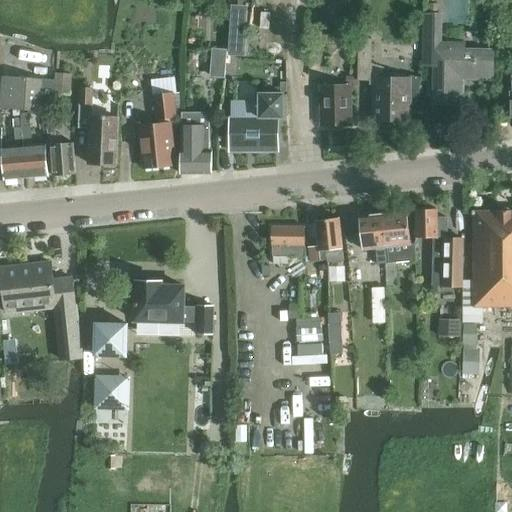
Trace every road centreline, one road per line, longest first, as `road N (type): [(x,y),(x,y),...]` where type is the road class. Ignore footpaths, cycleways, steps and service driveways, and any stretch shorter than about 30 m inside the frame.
road 1 (tertiary): [(0,215),(155,205),(511,158)]
road 2 (track): [(299,0),(309,184)]
